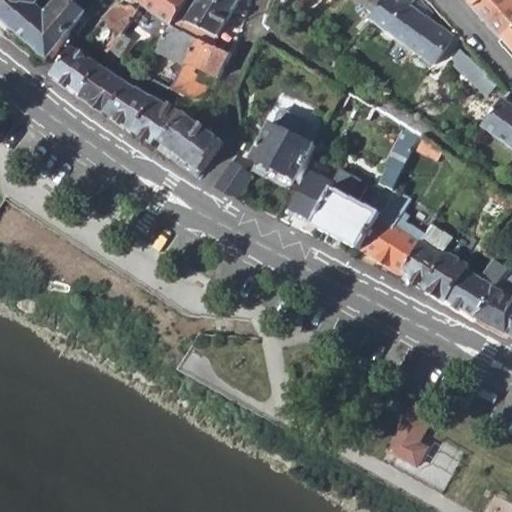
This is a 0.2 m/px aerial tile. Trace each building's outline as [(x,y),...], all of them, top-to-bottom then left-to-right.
[(0,0),(0,18),(16,32),(41,2),(42,0),(0,0)] [(60,0),(51,11),(41,2),(16,32),(50,61),(71,36),(68,34),(87,12),(73,0),(60,0)] [(146,44),(155,49),(172,26),(184,0),(145,0),(143,5),(162,20),(146,44)] [(213,47),(234,12),(207,0),(184,0),(172,26),(198,39),(213,47)] [(207,0),(234,12),(240,0),(207,0)] [(369,0),(379,9),(386,0),(369,0)] [(420,0),(386,0),(379,9),(370,19),(434,65),(454,37),(430,18),(433,12),(420,0)] [(484,0),(469,0),(476,8),(484,0)] [(511,0),(484,0),(476,8),(489,22),(503,39),(511,29),(511,0)] [(122,34),(138,10),(131,3),(118,3),(103,18),(114,28),(122,34)] [(155,49),(185,65),(198,39),(172,26),(155,49)] [(111,34),(117,40),(122,34),(114,28),(111,34)] [(511,29),(503,39),(511,48),(511,29)] [(128,42),(122,34),(117,40),(109,52),(117,59),(128,42)] [(197,67),(219,79),(221,74),(230,55),(213,47),(198,39),(185,65),(173,91),(192,100),(195,101),(200,100),(210,90),(196,82),(199,77),(194,74),(197,67)] [(81,95),(101,67),(73,47),(52,76),(81,95)] [(470,74),(478,66),(458,51),(452,58),(460,65),(459,66),(470,74)] [(107,114),(128,84),(123,81),(101,67),(81,95),(107,114)] [(134,131),(157,99),(128,84),(107,114),(134,131)] [(159,140),(164,143),(185,114),(182,112),(157,99),(134,131),(154,146),(159,140)] [(511,106),(502,99),(482,128),(511,148),(511,106)] [(164,143),(202,172),(223,141),(208,130),(185,114),(164,143)] [(251,153),(299,181),(317,147),(270,121),(251,153)] [(159,150),(198,178),(202,172),(164,143),(159,150)] [(291,214),(363,250),(363,248),(380,218),(384,211),(393,192),(396,185),(414,152),(399,145),(387,167),(390,169),(381,187),(379,185),(369,184),(363,194),(373,198),(368,207),(347,196),(356,178),(342,170),(334,183),(313,173),(291,214)] [(250,173),(231,163),(216,186),(237,198),(250,173)] [(380,218),(363,248),(405,273),(422,244),(426,237),(415,231),(411,239),(396,230),(400,222),(404,215),(411,202),(393,192),(384,211),(380,218)] [(409,218),(404,215),(400,222),(396,230),(411,239),(415,231),(405,225),(409,218)] [(441,234),(431,228),(426,237),(422,244),(405,273),(427,287),(444,257),(433,250),(441,234)] [(476,242),(460,231),(451,248),(460,253),(463,249),(469,253),(476,242)] [(451,255),(444,257),(427,287),(449,301),(467,270),(468,266),(451,255)] [(481,278),(467,270),(449,301),(476,318),(493,288),(508,273),(509,274),(511,272),(495,261),(481,278)] [(511,326),(511,275),(509,274),(508,273),(493,288),(476,318),(480,321),(508,335),(511,326)] [(421,420),(410,413),(389,448),(418,466),(429,448),(411,437),(421,420)]
